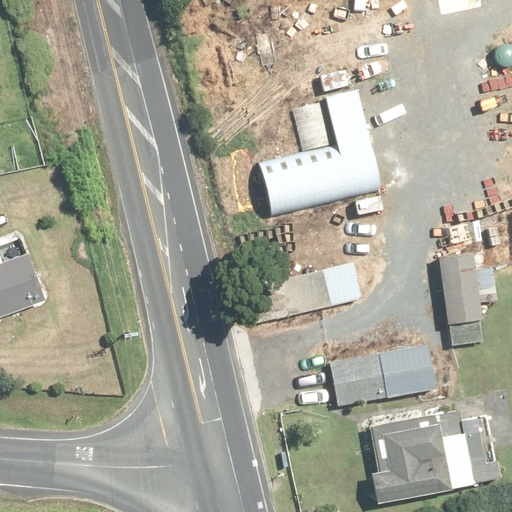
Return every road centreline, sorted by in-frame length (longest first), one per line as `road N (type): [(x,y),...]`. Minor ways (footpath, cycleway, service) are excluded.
road 1 (tertiary): [(207,455),(97,0)]
road 2 (tertiary): [(207,455),(129,468),(0,459)]
